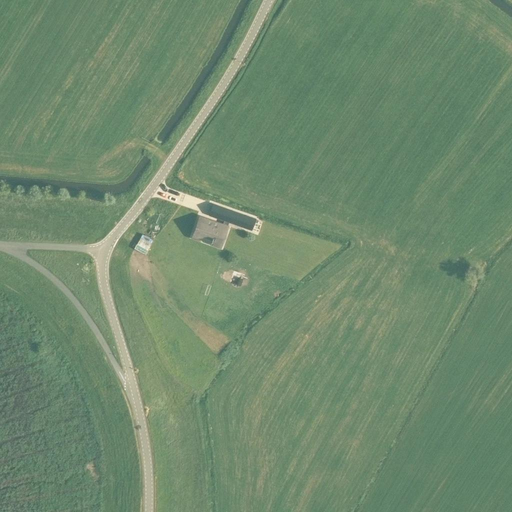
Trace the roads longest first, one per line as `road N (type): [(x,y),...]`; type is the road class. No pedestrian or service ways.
road 1 (tertiary): [(105,250),(232,72),(269,0)]
road 2 (unclassified): [(135,396),(61,284),(1,244)]
road 3 (tertiary): [(135,396),(102,279),(105,250)]
